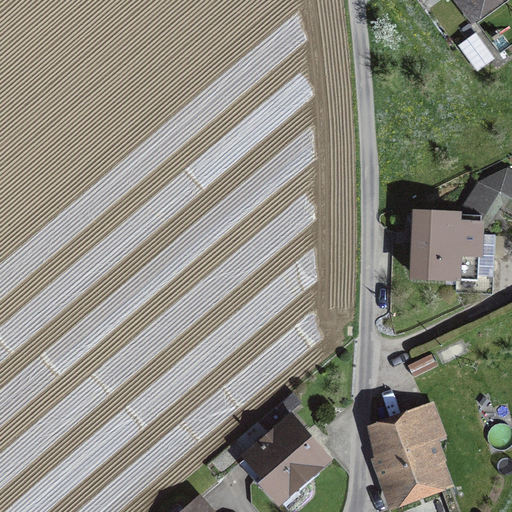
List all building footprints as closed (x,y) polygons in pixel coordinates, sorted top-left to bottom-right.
[(475,67),(481,68),(490,61),(491,55),(478,37),(472,37),(463,43),(462,49),(475,67)] [(457,224),(416,222),(413,275),(478,278),(481,210),(498,183),(511,192),(511,172),(507,169),(478,183),(458,215),(457,224)] [(431,354),(408,365),(414,377),(437,365),(431,354)] [(372,428),(397,494),(438,479),(433,465),(444,460),(436,439),(444,436),(433,406),(372,428)] [(270,482),(266,485),(279,499),(324,460),(290,420),(271,436),(258,421),(206,466),(219,481),(248,456),(270,482)] [(183,511),(210,511),(199,498),(183,511)]
